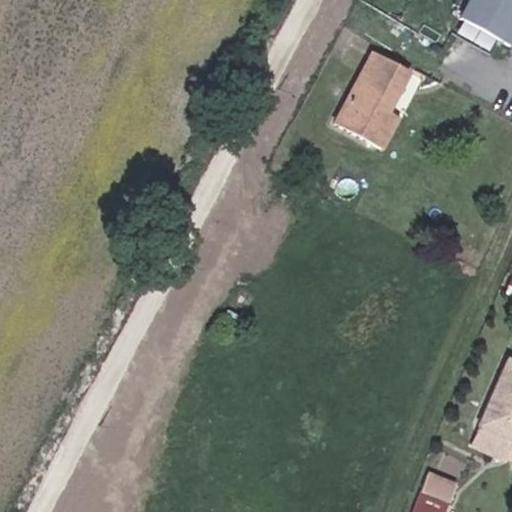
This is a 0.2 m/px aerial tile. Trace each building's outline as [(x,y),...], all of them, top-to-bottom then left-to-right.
[(511,23),(511,15),(484,0),(461,0),(460,4),(508,31),(511,23)] [(511,0),(484,0),(511,15),(511,0)] [(332,103),(381,129),(397,97),(379,88),(400,49),(368,31),(332,103)] [(507,446),(511,432),(511,361),(501,357),(470,431),(507,446)] [(499,465),(507,446),(470,431),(463,450),(499,465)] [(444,499),(451,478),(420,467),(413,488),(444,499)] [(408,511),(442,511),(444,508),(413,497),(408,511)]
